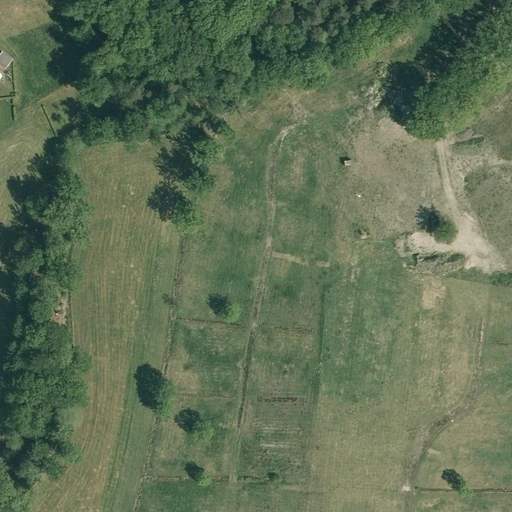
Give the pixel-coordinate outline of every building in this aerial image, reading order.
[(372,47),(380,61),(386,58),(379,43),(372,47)] [(356,52),(361,64),(371,60),(366,48),(356,52)] [(2,60),(10,69),(17,63),(8,54),(2,60)] [(322,69),(325,82),(342,76),(338,64),(322,69)] [(405,74),(394,75),(395,92),(405,92),(405,74)] [(326,99),(315,109),(324,118),(335,107),(326,99)] [(274,106),(270,112),(288,126),(292,121),(274,106)] [(247,115),(235,126),(239,131),(251,120),(247,115)] [(378,152),(390,152),(389,121),(377,122),(378,152)] [(445,146),(469,145),(468,132),(445,133),(445,146)] [(258,155),(262,150),(256,144),(259,141),(251,135),(244,143),(258,155)] [(245,171),(248,165),(226,154),(223,161),(245,171)] [(297,166),(306,168),(308,159),(291,155),(290,161),(297,163),(297,166)] [(480,196),(478,182),(511,178),(511,156),(461,163),(465,198),(480,196)] [(340,164),(325,168),(328,180),(343,176),(340,164)] [(286,181),(292,183),(295,169),(289,168),(286,181)] [(393,214),(391,174),(376,174),(377,192),(372,193),(373,201),(379,201),(380,215),(393,214)] [(329,202),(335,202),(335,206),(345,206),(344,187),(328,188),(329,202)] [(211,207),(209,215),(220,217),(222,210),(211,207)] [(230,226),(238,228),(240,220),(246,222),(249,210),(242,209),(239,219),(232,218),(230,226)] [(491,212),(491,224),(506,224),(506,212),(491,212)] [(252,229),(266,230),(267,219),(254,217),(252,229)] [(283,234),(296,237),(300,223),(294,221),(292,230),(284,228),(283,234)] [(206,246),(211,235),(217,238),(220,233),(206,226),(198,242),(206,246)] [(304,244),(315,247),(319,229),(313,227),(311,235),(307,234),(304,244)] [(424,234),(424,241),(440,240),(439,233),(424,234)] [(223,239),(221,256),(228,257),(229,240),(223,239)] [(245,259),(251,260),(254,240),(248,239),(245,259)] [(339,255),(347,256),(350,243),(345,242),(343,251),(340,250),(339,255)] [(197,260),(196,273),(215,273),(216,261),(197,260)] [(446,276),(446,266),(430,266),(430,276),(446,276)] [(313,295),(316,272),(309,271),(306,294),(313,295)] [(465,303),(477,303),(477,289),(460,289),(460,298),(465,298),(465,303)] [(268,305),(267,313),(278,314),(278,306),(268,305)] [(233,322),(234,309),(217,307),(215,320),(233,322)] [(459,318),(464,318),(464,323),(473,323),(474,310),(460,309),(459,318)] [(228,345),(229,325),(207,325),(207,345),(228,345)] [(506,325),(497,325),(497,332),(492,332),(492,341),(511,341),(511,334),(506,334),(506,325)] [(239,331),(233,330),(232,338),(233,338),(232,347),(247,349),(249,335),(238,334),(239,331)] [(301,340),(301,332),(287,332),(287,340),(301,340)] [(269,335),(267,345),(275,347),(278,337),(269,335)] [(424,359),(436,359),(436,345),(424,344),(424,359)] [(503,366),(507,352),(495,348),(491,362),(503,366)] [(457,369),(458,382),(463,382),(463,388),(470,388),(469,369),(457,369)] [(239,393),(239,375),(223,375),(223,392),(239,393)] [(262,375),(262,389),(272,389),(273,375),(262,375)] [(281,380),(282,397),(294,397),(293,380),(281,380)] [(313,383),(305,381),(305,384),(296,382),(292,397),(309,401),(313,383)] [(491,404),(495,387),(484,384),(480,402),(491,404)] [(424,402),(430,413),(442,407),(435,395),(424,402)] [(225,416),(229,400),(223,398),(219,414),(225,416)] [(283,423),(284,418),(287,419),(290,404),(278,401),(274,421),(283,423)] [(163,419),(163,429),(185,430),(186,420),(163,419)] [(456,439),(457,444),(468,440),(465,433),(468,432),(465,425),(435,436),(438,445),(456,439)] [(292,432),(291,439),(308,440),(309,433),(292,432)] [(172,433),(172,451),(185,451),(186,434),(172,433)] [(342,449),(342,466),(352,466),(352,449),(342,449)] [(316,486),(335,487),(336,473),(337,455),(318,454),(317,468),(316,486)] [(301,456),(287,455),(285,473),(300,475),(301,456)] [(169,475),(183,475),(183,459),(177,459),(177,462),(169,462),(169,475)] [(466,481),(481,481),(481,467),(466,468),(466,481)] [(511,467),(499,469),(500,489),(511,488),(511,467)] [(213,504),(213,494),(226,495),(226,488),(207,487),(206,504),(213,504)] [(162,508),(177,497),(170,488),(155,499),(162,508)] [(248,511),(254,511),(258,493),(252,492),(248,511)] [(424,495),(424,507),(433,507),(433,496),(424,495)] [(448,511),(456,511),(457,495),(449,495),(448,511)] [(280,499),(266,499),(265,510),(280,510),(280,499)] [(360,511),(362,500),(348,499),(346,511),(360,511)]
